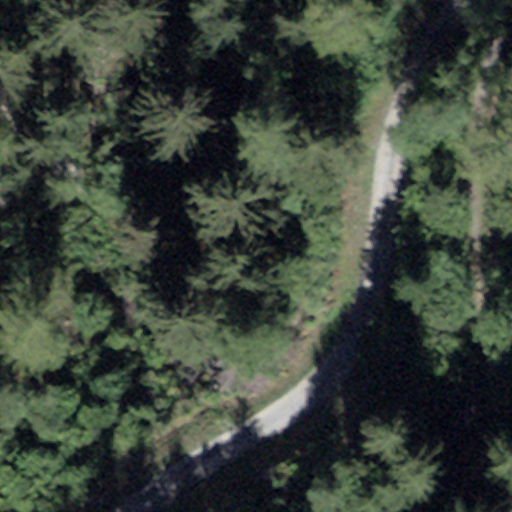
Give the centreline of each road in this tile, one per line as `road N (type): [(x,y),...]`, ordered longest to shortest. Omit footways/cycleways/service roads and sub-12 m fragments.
road 1 (track): [(105,511),(211,435),(317,373),(366,299),(375,145),(461,0)]
road 2 (track): [(511,23),(476,131),(478,329),(467,408),(384,485),(368,511)]
